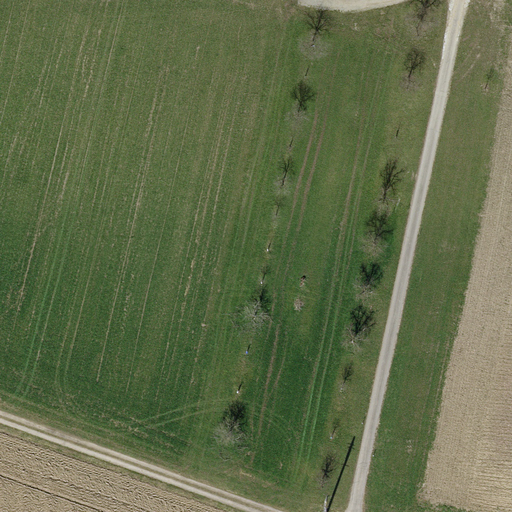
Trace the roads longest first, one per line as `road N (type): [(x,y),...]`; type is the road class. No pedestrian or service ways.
road 1 (track): [(356,511),(465,0)]
road 2 (track): [(282,511),(0,411)]
